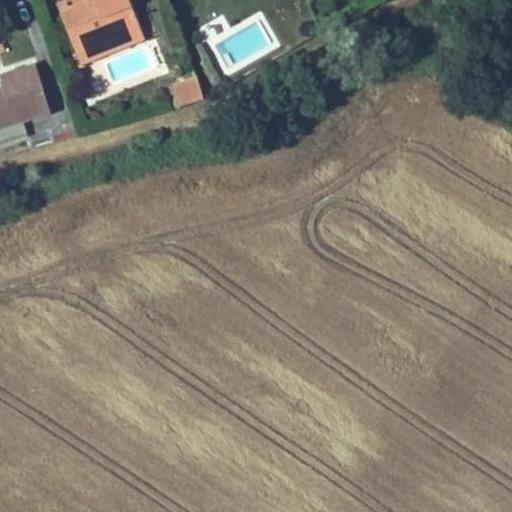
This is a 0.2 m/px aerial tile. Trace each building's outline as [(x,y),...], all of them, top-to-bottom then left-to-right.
[(91,0),(93,3),(78,9),(74,0),(71,0),(60,5),(79,52),(96,45),(97,48),(116,41),(119,48),(143,39),(129,4),(123,6),(120,0),(91,0)] [(74,0),(78,9),(93,3),(91,0),(74,0)] [(116,41),(97,48),(96,45),(79,52),(83,63),(119,48),(116,41)] [(6,93),(0,94),(0,125),(22,119),(50,110),(36,65),(0,76),(4,87),(6,93)] [(206,98),(198,77),(174,87),(181,105),(206,98)] [(0,125),(0,142),(5,141),(9,152),(30,146),(22,119),(0,125)]
